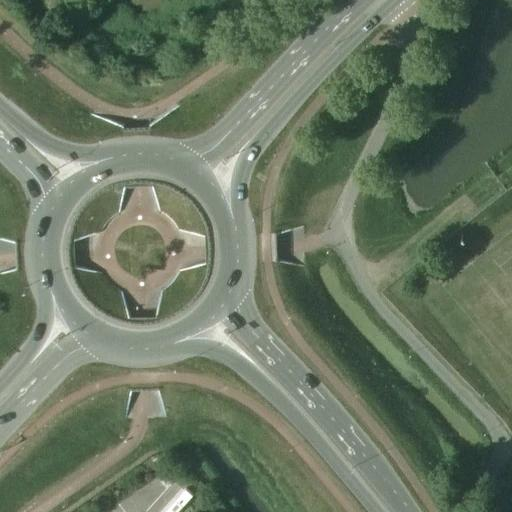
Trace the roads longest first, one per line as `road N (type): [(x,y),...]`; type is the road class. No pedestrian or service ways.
road 1 (secondary): [(238,291),(249,250),(237,194),(245,161),(331,61),(399,0)]
road 2 (secondary): [(102,351),(137,359),(194,346),(219,352),(261,383),(376,511)]
road 3 (secondary): [(175,151),(150,145),(69,152),(31,136),(0,107)]
road 4 (secondary): [(408,511),(309,394)]
road 5 (secondary): [(279,79),(264,81),(201,145),(175,151)]
road 6 (secondary): [(309,394),(238,291)]
road 7 (secondary): [(309,394),(278,372),(231,318),(229,305)]
road 8 (secondary): [(279,79),(276,94),(200,167)]
